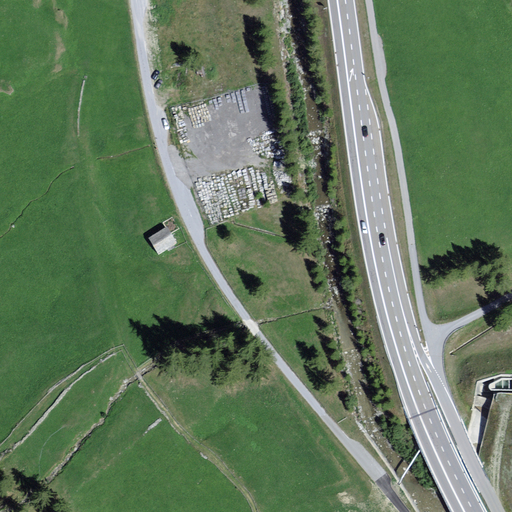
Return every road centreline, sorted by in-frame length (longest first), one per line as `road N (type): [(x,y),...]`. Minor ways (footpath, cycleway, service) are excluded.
road 1 (unclassified): [(135,0),(162,145),(213,266),(243,317),(405,511)]
road 2 (unclassified): [(432,341),(369,0)]
road 3 (primary): [(373,232),(420,407),(468,511)]
road 4 (primary): [(340,0),(373,232)]
road 5 (primary): [(441,393),(395,261),(373,232)]
road 6 (unclassified): [(497,511),(441,393)]
